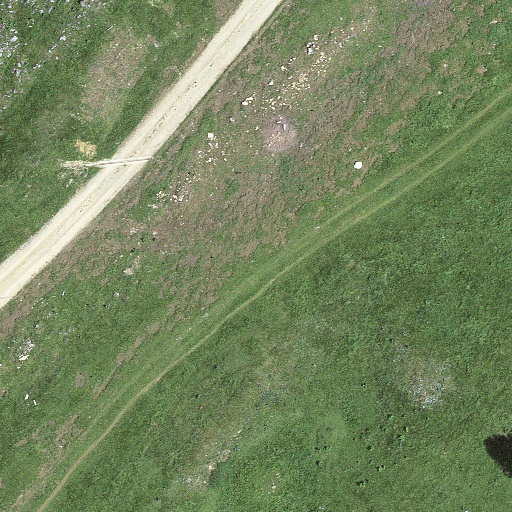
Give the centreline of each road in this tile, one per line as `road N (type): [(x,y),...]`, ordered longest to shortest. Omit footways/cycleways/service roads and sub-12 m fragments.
road 1 (track): [(28,511),(156,369),(252,286),(511,101)]
road 2 (track): [(265,0),(114,177),(0,290)]
